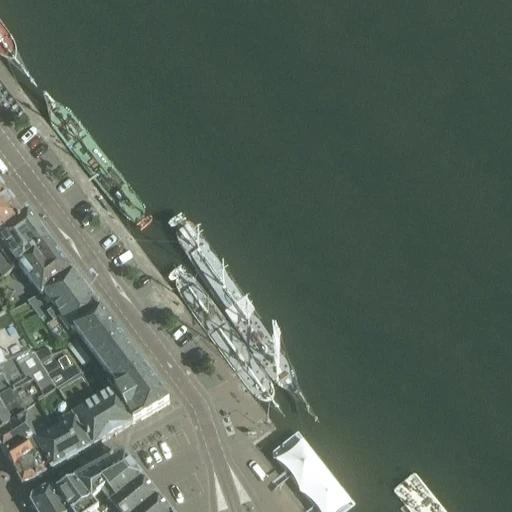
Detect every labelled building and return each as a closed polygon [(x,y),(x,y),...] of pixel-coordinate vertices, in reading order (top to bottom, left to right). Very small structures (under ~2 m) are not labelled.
[(3,197),(0,198),(0,234),(20,220),(26,215),(20,220),(12,209),(14,205),(9,198),(4,199),(3,197)] [(20,220),(0,234),(0,244),(5,252),(1,256),(0,256),(0,276),(2,280),(18,269),(48,244),(26,215),(20,220)] [(71,275),(48,244),(18,269),(29,284),(26,286),(37,301),(43,298),(71,275)] [(43,298),(37,301),(27,305),(59,346),(75,334),(100,314),(83,290),(71,275),(43,298)] [(100,314),(75,334),(111,381),(106,386),(132,427),(169,405),(100,314)] [(0,368),(15,360),(30,355),(7,316),(0,319),(0,368)] [(84,377),(65,354),(52,359),(48,350),(33,355),(56,393),(69,414),(91,450),(95,448),(132,427),(106,386),(95,371),(92,372),(84,377)] [(30,355),(15,360),(41,403),(56,393),(33,355),(30,356),(30,355)] [(41,403),(15,360),(0,368),(0,413),(5,421),(18,413),(19,415),(28,432),(32,439),(52,425),(69,414),(56,393),(41,403)] [(0,413),(0,434),(10,429),(5,421),(0,413)] [(10,429),(0,434),(0,449),(6,459),(27,447),(20,437),(28,432),(19,415),(18,413),(5,421),(10,429)] [(52,425),(32,439),(36,445),(47,464),(52,473),(91,450),(69,414),(52,425)] [(32,439),(28,432),(20,437),(27,447),(6,459),(23,487),(38,481),(45,477),(40,469),(47,464),(36,445),(32,439)] [(299,432),(271,454),(287,475),(315,510),(316,511),(341,511),(354,502),(299,432)] [(106,511),(111,509),(142,483),(121,457),(94,472),(94,473),(74,484),(96,511),(106,511)] [(111,509),(106,511),(144,511),(157,502),(142,483),(111,509)] [(67,511),(96,511),(74,484),(56,494),(67,511)] [(67,511),(56,494),(53,490),(46,492),(33,500),(32,501),(32,503),(32,504),(32,505),(35,511),(67,511)] [(144,511),(165,511),(157,502),(144,511)]
